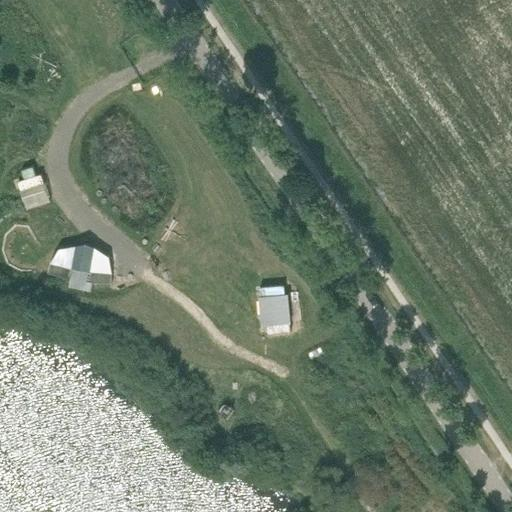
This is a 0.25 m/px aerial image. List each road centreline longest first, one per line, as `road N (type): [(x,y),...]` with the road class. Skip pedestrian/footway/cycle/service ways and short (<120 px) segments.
road 1 (tertiary): [(510,511),(164,0)]
road 2 (track): [(193,41),(100,87),(66,118),(58,161),(81,207),(145,272),(226,345),(288,376)]
